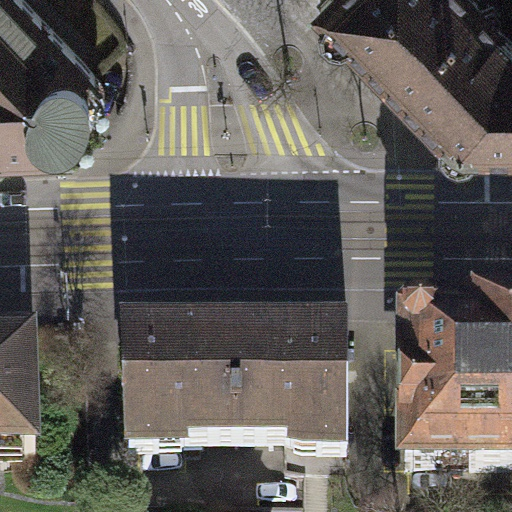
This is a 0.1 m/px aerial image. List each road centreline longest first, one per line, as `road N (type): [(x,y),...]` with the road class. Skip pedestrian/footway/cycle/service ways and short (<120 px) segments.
road 1 (secondary): [(511,192),(408,190),(228,230)]
road 2 (secondary): [(228,230),(406,268),(511,269)]
road 3 (tertiary): [(172,0),(204,39),(215,84),(225,128),(228,230)]
road 4 (secondary): [(0,237),(228,230)]
